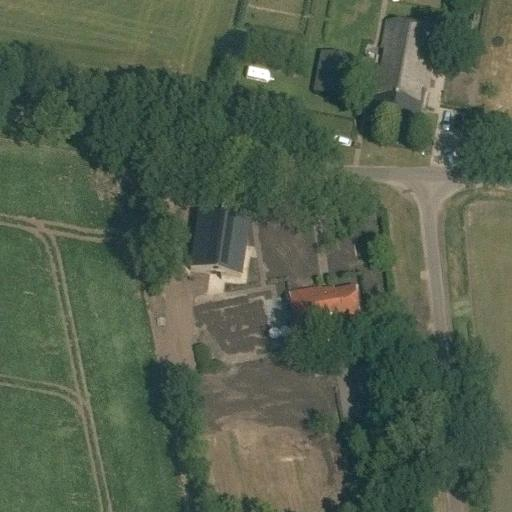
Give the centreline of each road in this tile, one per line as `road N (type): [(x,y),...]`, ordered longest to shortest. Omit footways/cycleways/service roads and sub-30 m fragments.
road 1 (unclassified): [(425,175),(333,173),(0,113)]
road 2 (unclassified): [(452,511),(425,175)]
